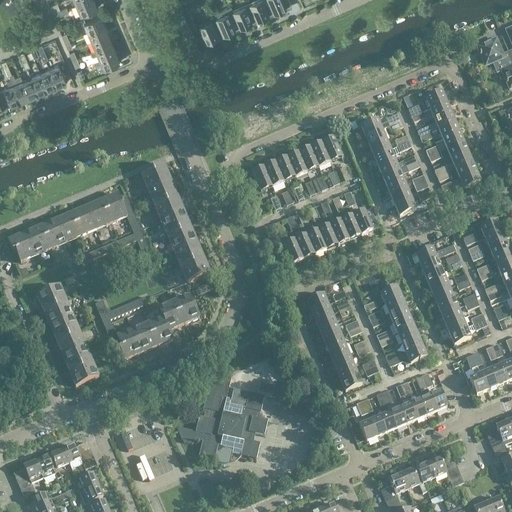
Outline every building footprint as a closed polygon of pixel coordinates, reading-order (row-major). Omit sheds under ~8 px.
[(89,0),(76,6),(80,15),(97,8),(94,0),(89,0)] [(257,0),(249,3),(256,20),(273,13),(267,0),(257,0)] [(267,0),(273,13),(290,5),(287,0),(267,0)] [(232,11),(239,27),(256,20),(249,3),(232,11)] [(232,11),(215,18),(223,34),(239,27),(232,11)] [(101,16),(83,24),(87,33),(105,25),(101,16)] [(223,34),(215,18),(198,25),(205,42),(223,34)] [(105,25),(87,33),(91,42),(109,34),(105,25)] [(109,34),(91,42),(95,51),(113,43),(109,34)] [(507,70),(511,67),(511,62),(508,54),(502,56),(496,41),(478,49),(485,67),(492,65),(495,71),(506,66),(507,70)] [(95,51),(90,53),(92,57),(97,55),(99,60),(117,52),(113,43),(95,51)] [(34,59),(38,57),(35,48),(30,50),(34,59)] [(34,59),(30,50),(26,52),(29,61),(34,59)] [(44,52),(40,54),(43,62),(48,60),(44,52)] [(99,60),(93,62),(95,67),(101,64),(103,69),(121,62),(117,52),(99,60)] [(58,65),(48,69),(56,87),(65,83),(58,65)] [(511,67),(507,70),(506,66),(495,71),(496,74),(502,72),(510,90),(511,89),(511,67)] [(48,69),(39,73),(47,91),(56,87),(48,69)] [(39,73),(30,77),(38,94),(47,91),(39,73)] [(13,75),(9,76),(10,80),(20,102),(29,98),(21,81),(20,76),(14,79),(13,75)] [(21,81),(29,98),(38,94),(30,77),(21,81)] [(4,89),(0,90),(0,93),(6,107),(10,105),(11,106),(20,102),(10,80),(7,82),(8,86),(3,89),(4,89)] [(442,94),(418,104),(420,107),(423,114),(430,111),(446,104),(442,94)] [(407,109),(408,112),(413,110),(410,102),(405,105),(407,109)] [(434,121),(450,114),(446,105),(430,111),(434,121)] [(413,110),(408,112),(411,119),(423,114),(420,107),(413,110)] [(423,114),(411,119),(412,122),(413,124),(414,125),(425,120),(423,114)] [(438,131),(454,125),(453,121),(450,114),(434,121),(438,131)] [(377,122),(361,129),(365,139),(382,132),(389,129),(400,124),(399,120),(397,117),(388,120),(385,122),(387,124),(379,127),(377,122)] [(400,124),(389,129),(391,135),(403,131),(400,124)] [(443,141),(458,134),(454,125),(438,131),(443,141)] [(420,139),(431,134),(429,129),(417,134),(420,139)] [(382,132),(365,139),(369,149),(386,142),(382,132)] [(420,139),(422,145),(434,141),(431,134),(420,139)] [(443,141),(447,151),(463,145),(458,134),(443,141)] [(409,144),(406,138),(395,143),(397,149),(409,144)] [(329,163),(341,158),(333,141),(322,145),(323,147),(329,163)] [(386,142),(369,149),(374,159),(390,152),(386,142)] [(409,144),(397,149),(400,155),(411,150),(409,144)] [(463,145),(447,151),(451,161),(467,154),(463,145)] [(311,152),(318,167),(319,169),(330,164),(329,163),(323,147),(311,152)] [(428,159),(440,154),(437,149),(426,154),(428,159)] [(298,155),(299,157),(306,173),(318,167),(311,152),(310,150),(298,155)] [(390,152),(374,159),(378,169),(394,162),(390,152)] [(428,159),(431,165),(442,160),(440,154),(428,159)] [(471,164),(467,154),(451,161),(456,171),(471,164)] [(294,177),(295,179),(306,174),(306,173),(299,157),(288,162),(294,177)] [(417,164),(415,158),(403,163),(406,169),(417,164)] [(283,182),(294,177),(288,162),(287,159),(275,165),(276,166),(283,182)] [(394,162),(378,169),(382,179),(399,172),(394,162)] [(417,164),(406,169),(408,175),(420,170),(417,164)] [(460,181),(475,174),(471,164),(456,171),(460,181)] [(265,171),(271,187),(272,189),(283,184),(283,182),(276,166),(265,171)] [(345,183),(350,180),(345,168),(339,171),(345,183)] [(437,179),(448,174),(446,168),(434,173),(437,179)] [(271,187),(265,171),(264,170),(252,175),(260,193),(271,187)] [(153,174),(142,179),(144,184),(146,183),(152,195),(172,186),(165,171),(154,176),(153,174)] [(399,172),(382,179),(386,189),(403,182),(399,172)] [(333,188),(339,186),(333,173),(328,176),(333,188)] [(437,179),(439,185),(451,180),(448,174),(437,179)] [(443,195),(455,190),(462,186),(464,191),(480,185),(475,174),(460,181),(452,184),(440,189),(443,195)] [(327,190),(322,178),(316,181),(321,193),(327,190)] [(426,184),(423,178),(412,183),(414,189),(426,184)] [(403,182),(386,189),(391,199),(407,192),(403,182)] [(309,198),(315,195),(310,183),(304,186),(309,198)] [(426,184),(414,189),(417,195),(428,190),(426,184)] [(172,186),(152,195),(155,201),(152,203),(155,210),(178,201),(172,186)] [(298,203),(304,200),(299,188),(293,191),(298,203)] [(407,192),(391,199),(395,209),(411,202),(407,192)] [(286,208),(292,205),(287,193),(281,195),(286,208)] [(418,198),(421,205),(432,200),(430,194),(418,198)] [(350,195),(344,197),(349,210),(355,207),(350,195)] [(102,204),(112,226),(117,224),(116,222),(126,218),(126,216),(124,212),(122,209),(121,205),(117,197),(102,204)] [(275,213),(281,210),(275,198),(270,200),(275,213)] [(338,200),(332,202),(337,214),(343,211),(338,200)] [(164,224),(184,215),(178,201),(155,210),(158,216),(160,215),(164,224)] [(411,202),(395,209),(399,219),(406,216),(411,214),(416,212),(411,202)] [(86,210),(96,231),(105,227),(106,229),(112,226),(102,204),(86,210)] [(326,205),(321,207),(325,219),(331,216),(326,205)] [(71,217),(81,239),(87,237),(86,235),(96,231),(86,210),(71,217)] [(315,210),(309,212),(314,224),(320,221),(315,210)] [(356,211),(350,213),(353,218),(353,219),(360,235),(361,237),(372,232),(365,215),(358,217),(356,211)] [(303,214),(297,217),(302,228),(308,226),(303,214)] [(168,240),(191,230),(184,215),(164,224),(168,232),(165,233),(168,240)] [(56,223),(65,244),(75,240),(75,242),(81,239),(71,217),(56,223)] [(353,218),(342,223),(342,224),(348,240),(360,235),(353,219),(353,218)] [(292,219),(286,222),(291,233),(297,231),(292,219)] [(41,229),(51,252),(56,250),(56,248),(65,244),(56,223),(41,229)] [(280,224),(274,227),(279,238),(285,236),(280,224)] [(342,224),(330,229),(336,245),(337,247),(338,247),(349,242),(348,240),(342,224)] [(485,241),(501,234),(497,224),(480,231),(485,241)] [(329,228),(318,233),(318,234),(325,250),(336,245),(330,229),(329,228)] [(35,257),(45,253),(45,254),(51,252),(41,229),(26,236),(35,257)] [(177,253),(197,245),(191,230),(168,240),(170,244),(172,243),(177,253)] [(307,239),(313,255),(314,257),(315,257),(326,252),(325,250),(318,234),(307,239)] [(501,234),(485,241),(489,251),(505,244),(501,234)] [(299,235),(293,238),(295,244),(302,260),(302,259),(313,255),(307,239),(306,237),(301,239),(299,235)] [(35,257),(26,236),(8,243),(13,255),(16,253),(20,265),(26,263),(25,261),(35,257)] [(466,249),(478,244),(474,236),(463,241),(466,249)] [(295,244),(284,249),(292,267),(303,262),(302,260),(295,244)] [(505,244),(489,251),(493,261),(509,254),(505,244)] [(180,269),(203,259),(197,245),(177,253),(181,262),(178,263),(180,269)] [(433,251),(416,258),(420,268),(437,261),(456,253),(453,247),(434,255),(433,251)] [(482,254),(479,248),(468,252),(470,259),(482,254)] [(482,254),(470,259),(472,264),(484,259),(482,254)] [(511,259),(509,254),(493,261),(497,271),(511,264),(511,259)] [(459,263),(457,257),(445,262),(448,268),(459,263)] [(210,274),(203,259),(180,269),(183,275),(186,273),(189,283),(210,274)] [(437,261),(420,268),(424,278),(441,271),(437,261)] [(459,263),(448,268),(450,274),(462,269),(459,263)] [(511,264),(497,271),(502,280),(511,276),(511,264)] [(490,274),(488,267),(476,272),(479,279),(490,274)] [(441,271),(424,278),(429,288),(445,281),(441,271)] [(490,274),(479,279),(481,284),(493,280),(490,274)] [(511,276),(502,280),(506,290),(511,287),(511,276)] [(468,283),(465,277),(454,282),(456,288),(468,283)] [(445,281),(429,288),(433,298),(449,291),(445,281)] [(468,283),(456,288),(459,293),(470,289),(468,283)] [(200,297),(204,295),(210,292),(208,286),(197,290),(200,297)] [(499,293),(496,287),(485,292),(487,298),(499,293)] [(385,306),(401,299),(396,289),(380,296),(385,306)] [(43,314),(66,304),(64,299),(61,300),(57,290),(37,299),(43,314)] [(449,291),(433,298),(437,308),(454,301),(449,291)] [(499,293),(487,298),(489,304),(501,299),(499,293)] [(344,294),(332,298),(335,305),(346,300),(344,294)] [(307,303),(311,314),(328,307),(324,296),(307,303)] [(476,303),(474,297),(462,302),(465,308),(476,303)] [(401,299),(385,306),(389,316),(405,309),(401,299)] [(174,305),(184,327),(199,320),(191,301),(181,305),(180,302),(174,305)] [(454,301),(437,308),(441,318),(458,311),(454,301)] [(476,303),(465,308),(467,313),(479,309),(476,303)] [(50,329),(69,321),(65,311),(68,310),(66,304),(43,314),(50,329)] [(339,314),(350,309),(348,304),(336,308),(339,314)] [(366,315),(377,310),(375,304),(363,309),(366,315)] [(164,323),(168,333),(184,327),(174,305),(169,307),(170,309),(160,313),(164,323)] [(328,307),(311,314),(315,323),(332,316),(328,307)] [(507,313),(505,307),(493,312),(496,318),(507,313)] [(339,314),(341,320),(353,315),(350,309),(339,314)] [(393,326),(409,319),(405,309),(389,316),(393,326)] [(458,311),(441,318),(445,327),(462,320),(458,311)] [(507,313),(496,318),(498,324),(499,324),(503,322),(509,319),(507,313)] [(370,324),(381,319),(379,314),(368,319),(370,324)] [(319,333),(336,326),(332,316),(315,323),(319,333)] [(485,322),(482,317),(471,322),(473,327),(485,322)] [(370,324),(372,330),(384,326),(381,319),(370,324)] [(397,336),(413,329),(409,319),(393,326),(397,336)] [(462,320),(445,327),(449,337),(466,330),(462,320)] [(56,344),(79,334),(76,329),(73,330),(69,321),(50,329),(56,344)] [(485,322),(473,327),(475,333),(487,329),(485,322)] [(146,328),(156,350),(172,343),(168,333),(164,323),(154,327),(153,325),(146,328)] [(347,333),(359,328),(357,323),(345,328),(347,333)] [(319,333),(324,343),(340,336),(336,326),(319,333)] [(140,356),(156,350),(146,328),(142,330),(143,332),(131,337),(140,356)] [(347,333),(350,340),(361,335),(359,328),(347,333)] [(401,345),(418,338),(413,329),(397,336),(401,345)] [(466,330),(449,337),(454,348),(471,341),(466,330)] [(62,359),(82,350),(78,341),(81,340),(79,334),(56,344),(62,359)] [(378,344),(390,339),(388,334),(376,338),(378,344)] [(328,353),(345,346),(340,336),(324,343),(328,353)] [(140,356),(131,337),(124,340),(123,337),(117,340),(118,343),(120,347),(121,351),(119,352),(124,363),(129,361),(140,356)] [(418,338),(401,345),(406,355),(422,348),(418,338)] [(378,344),(381,350),(392,346),(390,339),(378,344)] [(355,353),(367,348),(365,343),(353,348),(355,353)] [(332,363),(349,356),(345,346),(328,353),(332,363)] [(496,361),(502,359),(497,347),(491,350),(496,361)] [(355,353),(358,360),(370,355),(367,348),(355,353)] [(409,362),(410,365),(414,364),(419,362),(426,358),(422,348),(406,355),(398,358),(401,365),(409,362)] [(91,364),(89,359),(86,360),(82,350),(62,359),(69,374),(91,364)] [(496,361),(491,350),(486,352),(490,363),(496,361)] [(387,363),(398,358),(396,354),(385,358),(387,363)] [(477,370),(482,367),(477,355),(472,358),(477,370)] [(336,373),(353,365),(349,356),(332,363),(336,373)] [(387,363),(389,370),(401,366),(401,365),(398,358),(387,363)] [(487,393),(480,377),(477,370),(472,358),(466,361),(471,372),(472,372),(475,379),(470,382),(477,398),(487,393)] [(364,373),(375,368),(374,363),(362,368),(364,373)] [(91,364),(69,374),(75,389),(95,380),(91,372),(94,370),(91,364)] [(511,382),(511,369),(510,364),(500,369),(507,384),(511,382)] [(340,382),(357,375),(353,365),(336,373),(340,382)] [(364,373),(367,380),(378,375),(375,368),(364,373)] [(490,373),(497,389),(507,384),(500,369),(490,373)] [(480,377),(487,393),(497,389),(490,373),(480,377)] [(204,419),(200,418),(196,433),(177,428),(184,443),(194,446),(195,442),(203,444),(199,459),(214,462),(215,463),(217,464),(219,465),(221,466),(223,466),(226,466),(228,466),(229,466),(232,455),(240,457),(240,458),(255,461),(259,446),(252,444),(254,435),(264,438),(267,422),(258,420),(259,414),(261,414),(264,399),(233,392),(231,402),(226,401),(231,379),(222,377),(215,375),(214,380),(208,379),(204,395),(207,396),(204,411),(206,411),(204,419)] [(357,375),(340,382),(345,393),(361,386),(357,375)] [(426,391),(432,388),(428,377),(421,379),(426,391)] [(426,391),(421,379),(416,382),(420,393),(426,391)] [(406,399),(412,397),(407,385),(401,388),(406,399)] [(406,399),(401,388),(396,390),(400,401),(406,399)] [(429,398),(436,413),(446,409),(439,393),(429,398)] [(387,408),(392,405),(388,394),(382,396),(387,408)] [(387,408),(382,396),(376,399),(381,410),(387,408)] [(436,413),(429,398),(422,401),(419,402),(426,418),(436,413)] [(367,416),(373,414),(368,402),(362,404),(367,416)] [(426,418),(419,402),(409,406),(416,422),(426,418)] [(367,416),(362,404),(356,407),(361,418),(367,416)] [(399,411),(406,426),(416,422),(409,406),(399,411)] [(390,415),(396,430),(406,426),(399,411),(390,415)] [(396,430),(390,415),(380,419),(387,435),(396,430)] [(370,423),(377,439),(387,435),(380,419),(370,423)] [(377,439),(370,423),(360,428),(367,443),(377,439)] [(511,440),(511,432),(508,424),(507,425),(508,426),(498,431),(498,429),(497,429),(499,435),(502,441),(504,446),(505,448),(511,445),(510,441),(511,440)] [(502,441),(499,435),(488,440),(491,445),(502,441)] [(493,451),(504,446),(502,441),(491,445),(493,451)] [(63,453),(69,466),(81,461),(80,461),(78,455),(89,450),(86,445),(75,450),(74,448),(63,453)] [(507,452),(505,448),(504,446),(493,451),(495,457),(507,452)] [(78,455),(80,461),(91,456),(89,450),(78,455)] [(507,452),(495,457),(498,462),(509,458),(507,452)] [(54,475),(58,473),(57,472),(69,466),(63,453),(51,458),(48,460),(54,475)] [(80,461),(81,461),(83,467),(94,462),(91,456),(80,461)] [(506,475),(511,472),(511,458),(502,463),(502,464),(504,463),(507,472),(506,473),(506,475)] [(47,459),(36,464),(43,482),(54,477),(57,482),(61,480),(58,473),(54,475),(48,460),(47,460),(47,459)] [(430,465),(428,465),(434,479),(435,480),(447,475),(446,473),(443,468),(440,460),(439,461),(440,463),(430,466),(430,465)] [(94,462),(83,467),(85,471),(85,472),(96,467),(94,462)] [(454,463),(443,468),(446,473),(457,469),(454,463)] [(24,469),(25,472),(27,478),(30,483),(31,486),(43,482),(36,464),(24,469)] [(415,476),(419,485),(418,486),(419,487),(424,485),(423,483),(434,479),(428,465),(427,466),(427,468),(418,472),(417,470),(416,470),(418,474),(416,475),(415,476)] [(457,469),(446,473),(447,475),(448,479),(459,474),(457,469)] [(15,476),(17,482),(27,478),(25,472),(15,476)] [(401,477),(407,490),(418,486),(419,485),(415,476),(413,472),(412,472),(413,474),(404,478),(403,476),(401,477)] [(459,474),(448,479),(451,484),(461,480),(459,474)] [(75,484),(74,486),(78,495),(80,496),(84,494),(98,488),(93,476),(79,482),(76,484),(75,484)] [(392,488),(381,492),(381,493),(384,499),(386,505),(398,500),(396,497),(407,492),(407,490),(401,477),(400,477),(401,479),(391,483),(391,481),(390,482),(392,488)] [(27,478),(17,482),(19,488),(30,483),(27,478)] [(461,480),(451,484),(453,490),(464,486),(461,480)] [(22,493),(32,489),(31,486),(30,483),(19,488),(22,493)] [(84,494),(80,496),(85,507),(89,506),(103,500),(98,488),(84,494)] [(22,493),(24,499),(35,495),(32,489),(22,493)] [(46,496),(33,502),(37,511),(43,511),(52,508),(67,501),(65,496),(49,503),(46,496)] [(85,507),(80,509),(81,511),(85,511),(86,511),(107,511),(104,504),(103,500),(89,506),(85,507)] [(398,500),(386,505),(389,511),(400,506),(400,505),(398,500)] [(486,505),(488,511),(502,511),(497,500),(496,501),(497,503),(488,506),(487,505),(486,505)] [(346,503),(334,508),(336,511),(339,511),(348,509),(346,503)] [(405,503),(400,505),(400,506),(402,511),(408,509),(405,503)]
